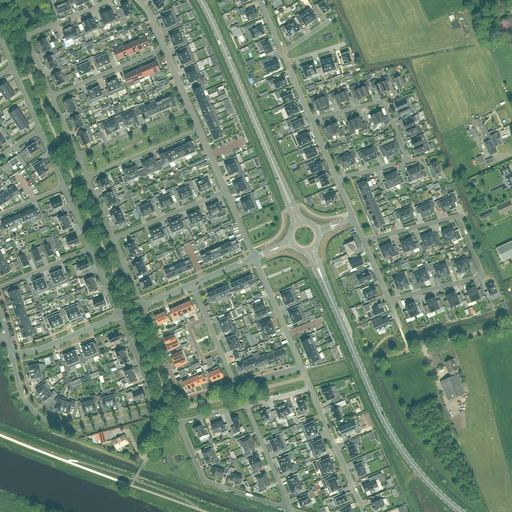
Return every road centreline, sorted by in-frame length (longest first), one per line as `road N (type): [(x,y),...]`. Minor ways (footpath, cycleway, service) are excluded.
road 1 (residential): [(12,354),(26,402),(50,422),(87,427),(150,410),(155,401),(119,316)]
road 2 (secondary): [(460,511),(392,435),(322,279)]
road 3 (residential): [(388,301),(482,276),(457,216),(363,240)]
road 4 (residential): [(245,405),(180,425),(204,481),(284,507)]
road 5 (residential): [(310,119),(383,100),(406,159),(336,180)]
road 6 (unclassified): [(143,463),(181,409),(305,377)]
road 7 (residential): [(192,284),(234,384),(300,366)]
road 8 (secondary): [(200,0),(272,161)]
road 9 (residential): [(310,389),(363,511)]
road 10 (unclassified): [(385,356),(511,323)]
road 11 (residential): [(113,239),(225,191)]
road 12 (residential): [(87,177),(199,130)]
road 13 (residential): [(163,48),(52,95)]
road 14 (residential): [(78,155),(189,108)]
